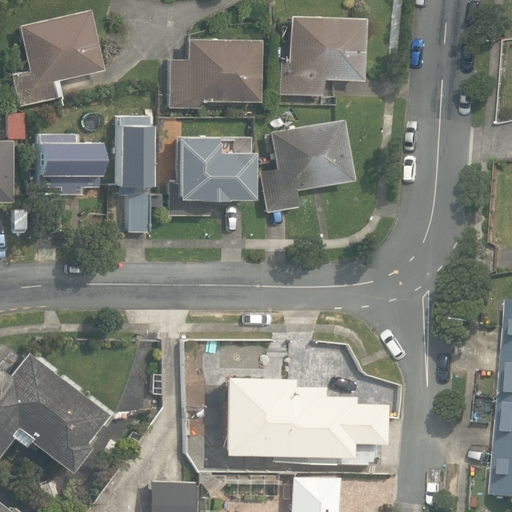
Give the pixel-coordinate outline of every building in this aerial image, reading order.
[(10,74),(17,105),(56,96),(52,79),(99,69),(86,10),(17,25),(27,70),(10,74)] [(277,93),(319,94),(320,77),(355,79),(358,18),(287,16),(285,62),(278,62),(277,93)] [(167,106),(197,106),(197,99),(254,100),(255,40),(185,39),(184,59),(167,59),(167,106)] [(124,193),(124,230),(143,230),(143,184),(146,184),(145,116),(114,116),(114,185),(129,185),(129,193),(124,193)] [(5,139),(19,139),(19,117),(5,118),(5,139)] [(257,171),(264,211),(294,205),(291,189),(348,179),(337,119),(267,131),(274,168),(257,171)] [(59,193),(80,193),(80,185),(95,185),(95,142),(91,142),(91,137),(71,137),(71,133),(34,133),(34,185),(59,186),(59,193)] [(166,213),(206,214),(206,196),(244,197),(244,137),(173,136),(173,182),(166,182),(166,213)] [(0,200),(8,200),(7,140),(0,139),(0,200)] [(34,230),(55,230),(55,193),(34,193),(34,230)] [(494,495),(511,496),(511,300),(511,301),(494,495)] [(23,438),(63,469),(79,448),(80,449),(91,434),(85,430),(92,420),(97,424),(108,410),(84,392),(80,397),(72,391),(76,386),(57,371),(52,377),(47,372),(51,367),(34,354),(25,355),(19,351),(2,374),(0,372),(0,440),(4,435),(1,432),(2,431),(18,443),(23,438)] [(218,374),(217,454),(302,455),(302,462),(367,463),(368,443),(376,444),(376,402),(346,402),(346,394),(315,394),(315,383),(286,383),(286,375),(218,374)] [(333,511),(335,476),(289,474),(287,511),(333,511)] [(146,511),(190,511),(191,481),(147,480),(146,511)]
